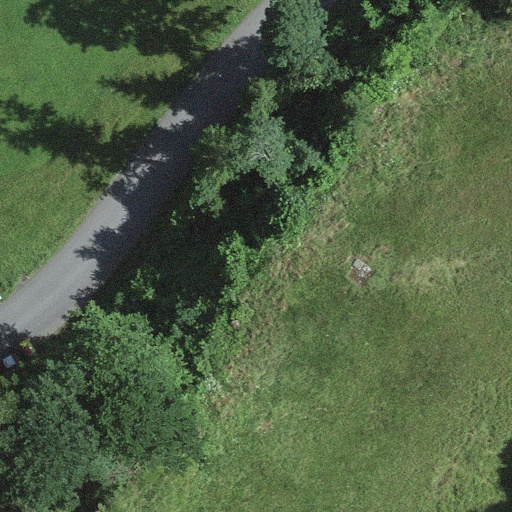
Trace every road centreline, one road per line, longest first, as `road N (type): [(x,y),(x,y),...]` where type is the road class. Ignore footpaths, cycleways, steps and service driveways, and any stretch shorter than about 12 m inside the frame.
road 1 (unclassified): [(373,0),(0,310)]
road 2 (track): [(217,322),(0,471)]
